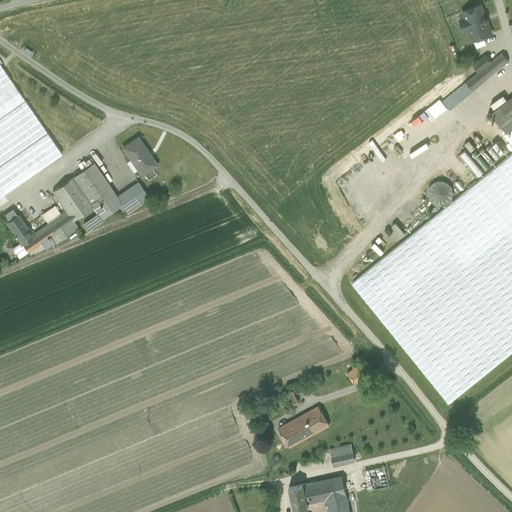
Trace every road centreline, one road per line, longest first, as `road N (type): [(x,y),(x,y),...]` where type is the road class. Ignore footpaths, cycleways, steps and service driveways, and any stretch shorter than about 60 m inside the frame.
road 1 (unclassified): [(511,494),(187,138),(87,102),(0,37)]
road 2 (track): [(326,288),(466,144),(482,110),(511,84)]
road 3 (track): [(0,212),(117,124),(117,116)]
